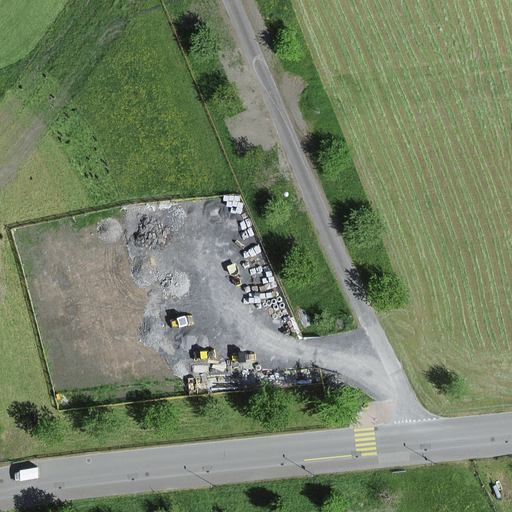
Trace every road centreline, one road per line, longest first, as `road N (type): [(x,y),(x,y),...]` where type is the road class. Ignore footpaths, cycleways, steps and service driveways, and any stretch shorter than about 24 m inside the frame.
road 1 (unclassified): [(0,485),(511,428)]
road 2 (track): [(418,438),(231,0)]
